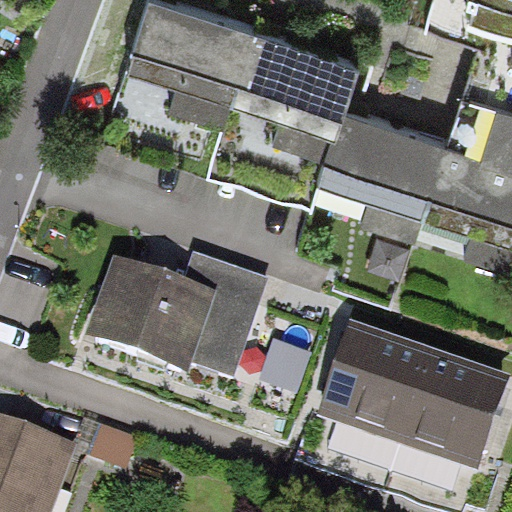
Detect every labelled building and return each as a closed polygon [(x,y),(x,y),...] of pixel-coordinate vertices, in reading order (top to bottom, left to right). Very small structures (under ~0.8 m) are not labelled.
[(511,0),(431,0),(421,30),(477,48),(448,137),(364,110),(341,102),(355,59),(266,30),(172,0),(151,0),(108,134),(308,200),(318,168),(376,187),(365,218),(413,234),(423,203),(478,221),(468,251),(511,264),(511,0)] [(116,257),(88,341),(192,376),(195,366),(239,381),(272,282),(195,256),(187,281),(155,270),(116,257)] [(467,511),(511,380),(344,322),(294,462),(449,511),(467,511)] [(312,355),(274,341),(258,384),(297,397),(312,355)] [(0,511),(56,511),(80,448),(0,417),(0,511)] [(139,440),(101,427),(89,459),(127,473),(139,440)]
